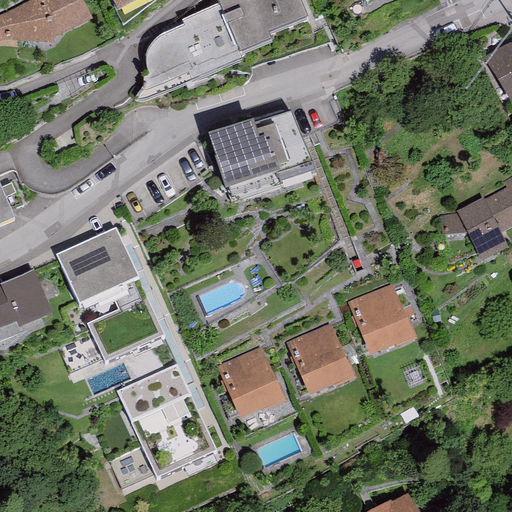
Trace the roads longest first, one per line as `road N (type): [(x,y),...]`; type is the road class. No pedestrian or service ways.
road 1 (residential): [(185,127),(140,119),(68,177),(47,183),(29,173),(27,155),(44,135),(117,87),(123,67)]
road 2 (residential): [(473,0),(185,127)]
road 3 (residential): [(185,127),(0,250)]
road 4 (residential): [(123,67),(111,57),(0,98)]
